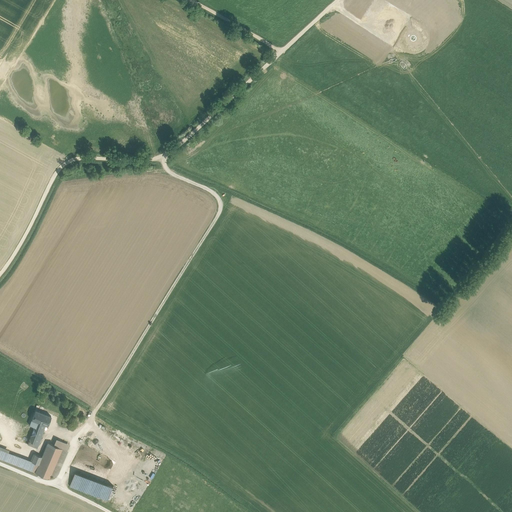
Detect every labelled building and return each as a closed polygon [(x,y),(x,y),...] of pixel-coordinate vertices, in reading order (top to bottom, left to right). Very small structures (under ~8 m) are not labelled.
[(51,416),(35,410),(31,419),(46,425),(47,425),(51,416)] [(30,418),(13,411),(10,417),(28,424),(30,418)] [(28,424),(10,417),(6,428),(20,433),(18,440),(17,441),(37,448),(44,429),(35,425),(34,426),(29,424),(28,424)] [(46,425),(31,419),(29,424),(34,426),(35,425),(44,429),(46,425)] [(20,433),(6,428),(4,433),(7,435),(18,440),(20,433)] [(68,444),(57,439),(55,445),(62,448),(66,450),(68,444)] [(39,464),(35,473),(49,478),(51,474),(62,448),(55,445),(48,442),(42,457),(39,464)] [(9,450),(0,446),(0,459),(5,461),(8,452),(9,450)] [(62,448),(51,474),(56,477),(58,473),(68,451),(66,450),(62,448)] [(31,461),(8,452),(5,461),(35,473),(39,464),(31,461)] [(42,457),(34,454),(31,461),(39,464),(42,457)] [(154,470),(160,460),(153,456),(147,466),(154,470)] [(75,471),(70,486),(108,500),(113,486),(75,471)]
